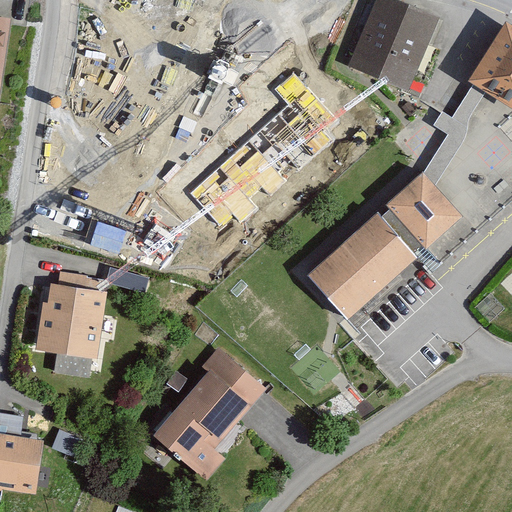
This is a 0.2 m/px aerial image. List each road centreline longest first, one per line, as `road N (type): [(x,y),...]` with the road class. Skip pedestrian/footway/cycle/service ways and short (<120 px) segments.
road 1 (residential): [(48,0),(0,389)]
road 2 (residential): [(283,511),(334,458),(467,370),(511,355)]
road 3 (unknown): [(511,229),(452,283),(452,310),(481,349),(480,366)]
